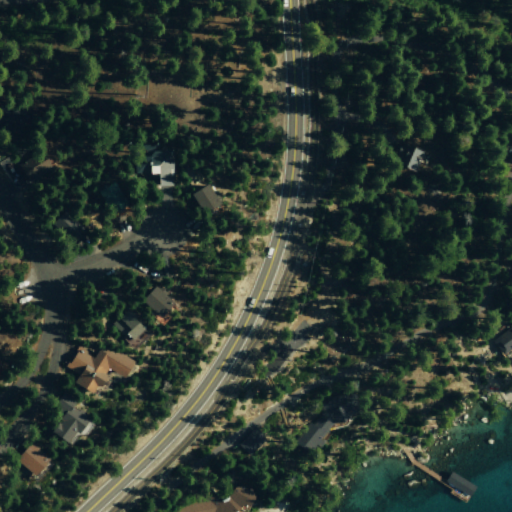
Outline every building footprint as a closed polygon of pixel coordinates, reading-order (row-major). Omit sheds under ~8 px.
[(0,122),(13,126),(17,110),(0,106),(0,122)] [(0,123),(21,120),(24,139),(0,142),(0,123)] [(391,137),(422,152),(411,173),(396,166),(399,159),(384,151),(391,137)] [(168,183),(167,147),(151,148),(151,140),(137,141),(137,154),(130,154),(130,170),(153,169),(154,183),(168,183)] [(24,181),(50,163),(40,147),(13,165),(24,181)] [(94,189),(107,214),(127,203),(115,179),(94,189)] [(185,193),(200,216),(218,204),(204,181),(185,193)] [(43,219),(65,240),(80,224),(58,203),(43,219)] [(136,299),(154,316),(169,301),(151,284),(136,299)] [(108,321),(126,343),(144,328),(126,306),(108,321)] [(499,354),(511,344),(511,316),(486,336),(499,354)] [(117,377),(103,368),(100,372),(104,375),(96,387),(92,385),(87,392),(74,383),(79,376),(62,365),(74,346),(89,356),(95,347),(100,350),(102,347),(109,351),(111,349),(128,360),(117,377)] [(288,439),(306,418),(310,421),(322,407),(317,393),(341,384),(351,410),(341,423),(322,429),(317,435),(321,438),(306,455),(288,439)] [(88,415),(71,403),(74,398),(58,386),(44,404),(55,412),(43,429),(63,444),(73,431),(75,433),(88,415)] [(235,445),(251,429),(262,440),(245,456),(235,445)] [(31,482),(49,464),(25,440),(7,458),(31,482)] [(178,511),(177,505),(217,495),(218,497),(223,494),(229,487),(235,485),(241,486),(250,494),(247,501),(243,505),(239,503),(235,506),(228,511),(178,511)]
